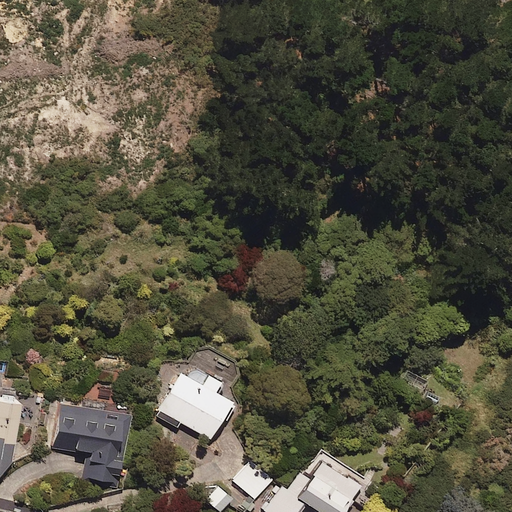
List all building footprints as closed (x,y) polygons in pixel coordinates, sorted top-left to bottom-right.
[(176,371),(153,415),(174,427),(177,421),(208,437),(228,399),(212,390),(216,381),(204,374),(199,384),(176,371)] [(10,398),(11,395),(1,394),(1,398),(0,397),(0,470),(9,461),(15,398),(10,398)] [(109,410),(56,401),(49,444),(86,450),(81,480),(116,486),(128,413),(109,410)] [(305,474),(299,470),(285,490),(278,485),(262,509),(266,511),(296,511),(304,502),(319,511),(339,511),(358,485),(317,457),(305,474)] [(271,476),(248,459),(232,480),(254,497),(271,476)] [(230,498),(216,484),(203,497),(218,511),(230,498)]
